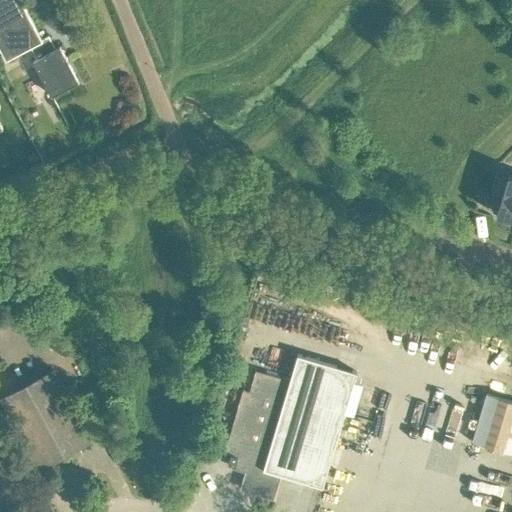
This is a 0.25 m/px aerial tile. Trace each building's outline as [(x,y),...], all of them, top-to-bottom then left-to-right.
[(36,57),(32,59),(51,95),(78,80),(60,45),(55,47),(48,34),(41,38),(20,0),(0,0),(0,49),(5,59),(30,46),(36,57)] [(511,174),(495,169),(488,194),(500,197),(496,213),(505,215),(504,219),(511,221),(511,174)] [(239,488),(273,498),(280,473),(322,485),(356,371),(297,353),(289,378),(256,368),(249,390),(243,388),(226,443),(230,444),(224,462),(245,468),(239,488)] [(0,395),(0,398),(37,469),(69,452),(72,458),(81,452),(79,447),(91,440),(53,368),(0,395)] [(471,440),(511,451),(511,399),(486,392),(471,440)]
